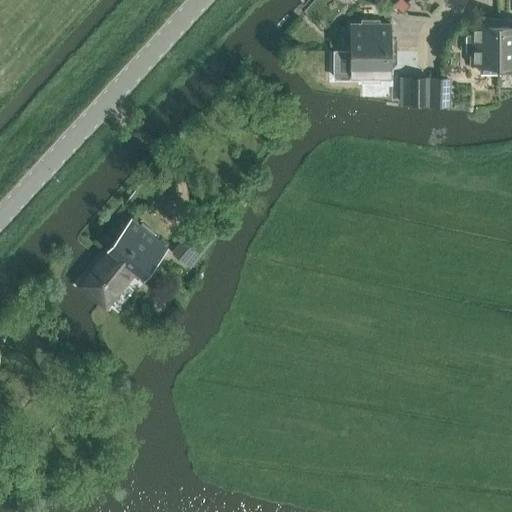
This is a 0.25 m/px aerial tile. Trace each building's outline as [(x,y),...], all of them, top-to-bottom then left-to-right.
[(497,74),(498,74),(498,19),(487,19),(487,25),(471,25),(471,31),(467,31),(467,53),(471,53),(471,64),(481,64),(481,72),(497,72),(497,74)] [(498,74),(499,74),(499,72),(511,72),(511,24),(508,25),(508,19),(498,19),(498,74)] [(351,24),(351,51),(396,51),(396,41),(390,40),(390,24),(379,24),(379,21),(362,21),(362,24),(351,24)] [(362,78),(362,81),(379,81),(379,78),(390,78),(390,62),(396,61),(396,51),(351,51),(351,78),(362,78)] [(400,104),(429,105),(429,76),(400,76),(400,104)] [(429,105),(449,105),(449,77),(429,76),(429,105)] [(113,251),(110,249),(80,285),(106,306),(135,270),(144,278),(168,248),(131,218),(112,241),(118,246),(113,251)] [(190,266),(208,244),(192,232),(174,254),(190,266)]
